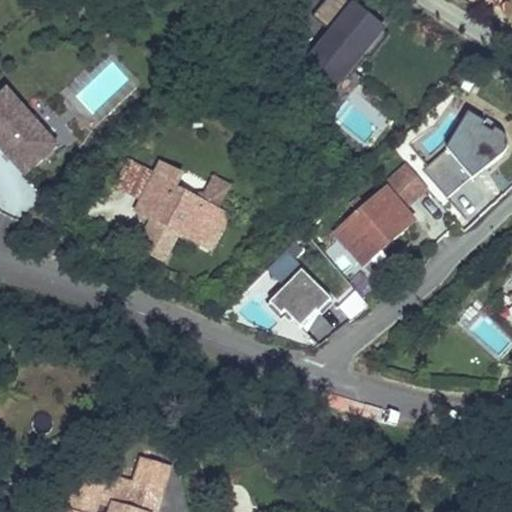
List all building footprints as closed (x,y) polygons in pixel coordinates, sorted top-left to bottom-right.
[(296,67),(325,91),(357,53),(368,62),(389,36),(345,0),(326,0),(312,17),(328,30),(296,67)] [(0,97),(0,148),(24,176),(57,147),(7,91),(0,97)] [(445,188),(461,176),(468,186),(506,158),(480,122),(425,161),(445,188)] [(118,189),(142,201),(156,175),(131,162),(118,189)] [(142,201),(137,212),(180,234),(182,229),(213,245),(228,217),(217,211),(202,203),(175,190),(182,176),(161,166),(156,175),(142,201)] [(337,234),(361,262),(385,241),(388,245),(414,223),(403,210),(427,189),(407,167),(364,204),(359,198),(351,205),(359,215),(337,234)] [(202,203),(217,211),(229,188),(213,180),(202,203)] [(211,250),(213,245),(182,229),(180,234),(211,250)] [(385,241),(361,262),(364,265),(388,245),(385,241)] [(300,270),(268,302),(280,314),(283,311),(299,327),(327,299),(300,270)] [(346,280),(327,299),(335,306),(353,288),(346,280)] [(352,292),(336,306),(351,322),(366,309),(352,292)] [(490,326),(482,335),(499,351),(508,342),(490,326)] [(138,511),(117,504),(113,511),(97,511),(105,492),(132,502),(139,482),(87,462),(71,506),(74,508),(71,511),(138,511)]
